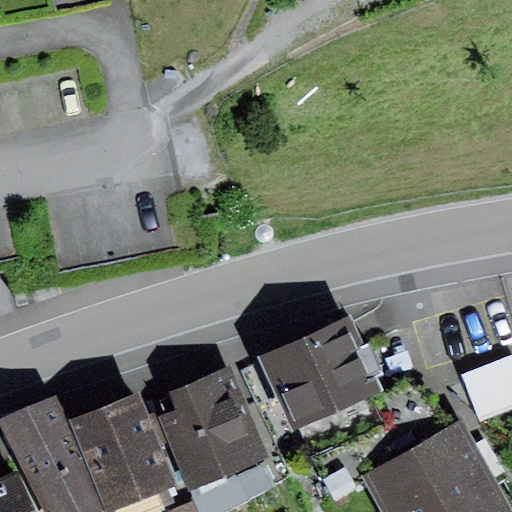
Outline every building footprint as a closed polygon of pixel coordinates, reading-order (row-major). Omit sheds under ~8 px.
[(352,325),(265,363),(296,433),(381,395),(375,383),(385,378),(371,347),(363,350),(352,325)] [(511,357),(463,377),(480,423),(511,410),(511,357)] [(234,370),(170,395),(177,414),(162,420),(191,493),(271,461),(234,370)] [(116,511),(177,489),(141,397),(72,423),(106,511),(116,511)] [(101,511),(56,400),(1,424),(44,511),(101,511)] [(511,511),(466,425),(363,479),(380,511),(511,511)] [(263,470),(194,502),(199,511),(231,511),(273,492),(263,470)] [(0,511),(38,511),(19,476),(0,485),(0,511)] [(199,511),(194,502),(172,511),(199,511)]
